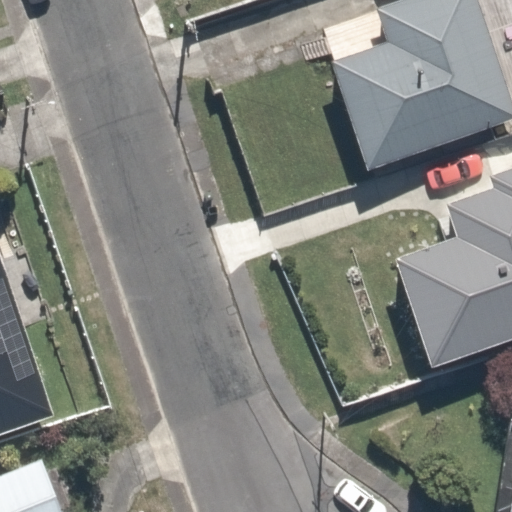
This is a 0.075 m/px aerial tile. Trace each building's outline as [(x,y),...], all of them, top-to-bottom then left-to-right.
[(391,0),(370,7),(379,39),(323,57),(358,169),(511,117),(511,111),(473,0),(391,0)] [(511,335),(511,164),(483,174),(487,186),(439,202),(450,234),(384,255),(422,365),(511,335)] [(0,431),(51,415),(0,268),(0,431)] [(511,511),(511,430),(511,431),(497,511),(511,511)] [(0,511),(57,511),(36,456),(0,469),(0,511)]
